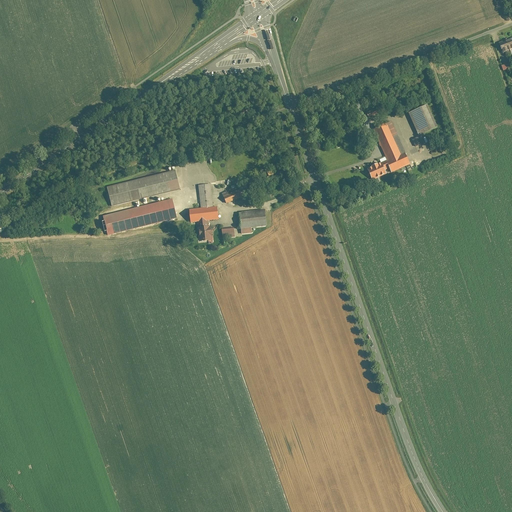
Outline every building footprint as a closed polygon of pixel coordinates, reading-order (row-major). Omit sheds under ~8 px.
[(511,39),(499,45),(503,54),(511,50),(511,39)] [(502,66),(504,72),(511,69),(511,68),(510,64),(502,66)] [(409,114),(419,137),(438,129),(428,106),(409,114)] [(379,108),(368,112),(370,118),(381,113),(379,108)] [(399,155),(387,125),(374,130),(387,160),(399,155)] [(417,147),(423,144),(420,137),(413,140),(417,147)] [(386,161),(392,173),(410,166),(405,153),(386,161)] [(367,170),(372,182),(387,177),(382,164),(367,170)] [(107,188),(112,208),(181,191),(176,171),(107,188)] [(201,210),(214,209),(211,185),(199,186),(201,210)] [(219,200),(222,207),(246,197),(243,190),(219,200)] [(172,200),(102,218),(107,238),(177,221),(172,200)] [(190,212),(191,224),(219,221),(218,209),(190,212)] [(239,214),(241,231),(267,228),(266,211),(239,214)] [(210,223),(198,224),(200,243),(212,242),(210,223)] [(234,229),(222,230),(222,239),(235,238),(234,229)]
